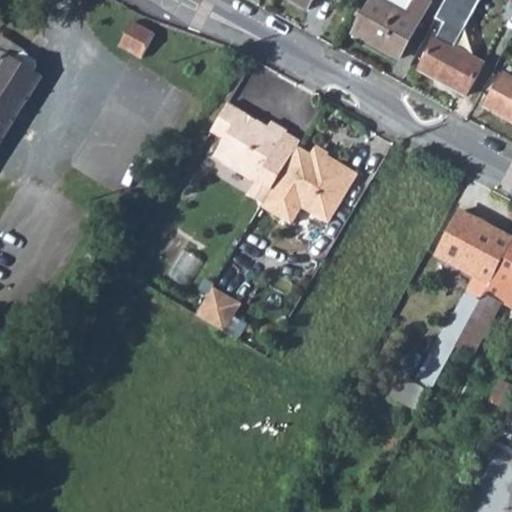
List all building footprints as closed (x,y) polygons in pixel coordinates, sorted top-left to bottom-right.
[(291,0),(308,9),(312,0),(291,0)] [(372,0),(354,34),(400,59),(431,2),(427,0),(372,0)] [(446,0),(436,19),(449,26),(452,20),(466,28),(481,0),(446,0)] [(133,22),(120,46),(142,58),(155,34),(133,22)] [(443,26),(419,70),(467,96),(485,64),(455,47),(461,36),(443,26)] [(0,144),(42,78),(33,72),(37,66),(36,60),(25,54),(26,52),(1,36),(0,36),(0,144)] [(511,77),(504,73),(486,107),(511,121),(511,77)] [(229,104),(212,132),(225,139),(215,157),(256,182),(249,195),(264,203),(298,146),(301,141),(287,133),(288,131),(272,122),(269,127),(256,120),(254,123),(247,119),(249,116),(229,104)] [(312,155),(298,146),(264,203),(262,206),(292,224),(302,207),(329,223),(359,174),(328,156),(324,154),(322,158),(313,153),(312,155)] [(317,146),(313,153),(322,158),(324,154),(328,156),(330,153),(317,146)] [(476,276),(491,284),(511,244),(511,238),(462,211),(438,256),(476,276)] [(105,229),(54,312),(65,319),(116,236),(105,229)] [(511,244),(491,284),(504,291),(508,283),(511,285),(511,244)] [(455,313),(416,385),(431,393),(457,346),(485,293),(491,284),(476,276),(456,313),(455,313)] [(214,287),(197,315),(225,332),(242,304),(214,287)] [(485,293),(457,346),(474,356),(503,303),(485,293)]
